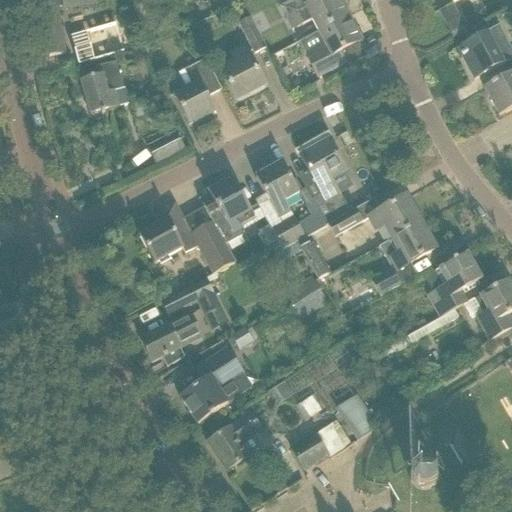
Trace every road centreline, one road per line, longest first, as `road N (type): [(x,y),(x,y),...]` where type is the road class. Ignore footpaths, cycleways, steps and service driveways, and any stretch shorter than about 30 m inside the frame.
road 1 (residential): [(59,230),(404,68)]
road 2 (tertiary): [(198,511),(117,383),(59,230)]
road 3 (residential): [(45,511),(26,256),(32,238),(59,230)]
road 4 (tertiary): [(59,230),(12,102),(0,37)]
road 5 (residential): [(511,231),(459,169),(404,68)]
